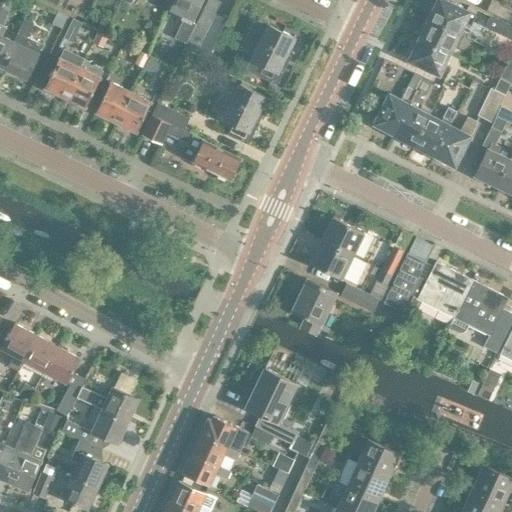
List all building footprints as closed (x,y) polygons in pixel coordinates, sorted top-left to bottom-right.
[(186,42),(188,39),(196,23),(191,21),(201,0),(174,0),(171,7),(182,13),(180,17),(183,19),(174,37),(186,42)] [(207,0),(196,23),(188,39),(192,41),(199,45),(220,2),(216,0),(207,0)] [(432,3),(426,16),(459,32),(464,21),(471,25),(475,15),(444,0),(437,0),(435,5),(432,3)] [(491,0),(487,10),(511,21),(511,8),(494,0),(491,0)] [(0,65),(1,66),(13,41),(1,35),(5,27),(0,24),(7,10),(0,6),(0,65)] [(47,30),(58,35),(67,16),(56,11),(47,30)] [(484,26),(511,38),(511,26),(489,15),(484,26)] [(426,16),(416,37),(449,52),(459,32),(426,16)] [(15,34),(25,39),(33,22),(24,17),(15,34)] [(63,37),(72,42),(81,22),(73,18),(63,37)] [(102,19),(97,29),(104,33),(109,23),(102,19)] [(251,58),(261,63),(256,74),(276,84),(286,63),(282,61),(294,37),(268,24),(251,58)] [(97,31),(93,42),(102,46),(107,36),(97,31)] [(449,52),(416,37),(409,50),(412,52),(408,59),(445,77),(450,67),(444,64),(449,52)] [(189,40),(185,49),(206,59),(210,50),(199,45),(192,41),(189,40)] [(13,41),(1,66),(26,78),(38,53),(13,41)] [(140,51),(134,63),(142,67),(148,55),(140,51)] [(167,55),(165,60),(174,64),(178,56),(172,53),(167,55)] [(57,92),(65,96),(84,58),(75,54),(71,62),(59,57),(45,87),(47,88),(48,90),(54,93),(57,92)] [(84,58),(65,96),(73,100),(74,103),(80,106),(83,105),(86,106),(100,76),(102,71),(102,70),(101,67),(94,64),(91,65),(90,65),(88,61),(84,58)] [(511,65),(507,63),(501,76),(511,81),(511,65)] [(413,72),(407,85),(415,89),(422,76),(413,72)] [(422,76),(415,89),(424,94),(430,80),(422,76)] [(511,81),(501,76),(494,89),(506,95),(511,82),(511,81)] [(108,117),(116,121),(131,91),(110,81),(96,111),(98,112),(99,115),(105,118),(108,117)] [(222,117),(233,123),(227,133),(248,143),(258,123),(253,121),(265,96),(239,84),(222,117)] [(374,127),(392,136),(413,93),(415,90),(407,86),(400,99),(389,93),(374,123),(375,124),(374,127)] [(506,95),(494,89),(491,87),(477,114),(492,122),(506,95)] [(392,136),(413,147),(428,116),(415,110),(423,94),(415,90),(413,93),(392,136)] [(131,91),(116,121),(124,125),(125,128),(131,131),(134,130),(136,131),(151,101),(131,91)] [(152,113),(184,128),(189,117),(157,102),(152,113)] [(506,120),(505,121),(511,123),(511,110),(503,107),(498,117),(506,120)] [(413,147),(432,156),(447,126),(453,113),(445,109),(439,122),(428,116),(413,147)] [(193,160),(203,140),(203,139),(192,134),(151,114),(141,134),(161,144),(162,142),(170,146),(175,135),(188,141),(181,154),(193,160)] [(501,131),(505,121),(506,120),(498,117),(496,115),(491,126),(501,131)] [(447,126),(432,156),(445,163),(447,161),(454,165),(476,121),(469,117),(466,123),(464,123),(459,132),(447,126)] [(203,140),(193,160),(230,179),(240,158),(203,140)] [(474,175),(496,186),(510,158),(487,147),(474,175)] [(496,186),(511,192),(511,155),(511,158),(510,158),(496,186)] [(333,216),(322,239),(352,254),(353,253),(364,258),(374,236),(364,231),(333,216)] [(322,239),(310,263),(341,278),(342,275),(357,283),(366,263),(352,255),(352,254),(322,239)] [(393,246),(382,269),(391,274),(403,250),(393,246)] [(425,261),(407,252),(384,301),(402,310),(404,305),(418,276),(425,261)] [(418,298),(453,316),(472,279),(436,260),(426,280),(418,276),(404,305),(412,309),(418,298)] [(391,274),(382,269),(377,279),(386,284),(391,274)] [(292,310),(306,316),(301,326),(315,333),(336,292),(308,278),(303,287),(299,289),(297,293),(298,297),(292,310)] [(472,279),(453,316),(454,317),(452,321),(453,321),(452,326),(454,331),(458,332),(462,331),(466,328),(468,324),(488,334),(483,345),(496,352),(511,319),(511,312),(503,308),(508,297),(472,279)] [(341,296),(373,311),(379,297),(347,282),(341,296)] [(18,370),(23,358),(36,333),(15,322),(2,347),(13,353),(7,364),(18,370)] [(511,329),(500,353),(511,359),(511,329)] [(23,358),(45,370),(58,345),(36,333),(23,358)] [(58,345),(45,370),(66,381),(79,357),(58,345)] [(482,383),(477,393),(487,398),(492,388),(497,377),(500,372),(490,367),(487,373),(482,383)] [(246,406),(277,421),(280,423),(299,384),(264,368),(254,390),(251,389),(247,396),(250,398),(246,406)] [(76,396),(102,408),(128,420),(138,398),(112,386),(107,397),(82,386),(85,378),(76,373),(67,391),(76,396)] [(24,382),(18,393),(28,399),(34,388),(24,382)] [(67,415),(76,396),(67,391),(57,410),(67,415)] [(61,430),(79,438),(101,448),(106,437),(118,443),(128,420),(102,408),(92,431),(66,419),(61,430)] [(32,430),(10,483),(28,491),(41,460),(30,455),(47,414),(40,411),(32,430)] [(50,412),(46,422),(56,426),(60,416),(50,412)] [(255,425),(292,443),(298,432),(260,413),(255,425)] [(202,431),(201,433),(239,449),(247,431),(214,415),(212,420),(208,418),(207,421),(205,420),(200,430),(202,431)] [(327,419),(316,442),(324,446),(335,423),(327,419)] [(251,432),(260,436),(260,437),(265,440),(269,433),(254,425),(251,432)] [(0,452),(0,478),(10,483),(32,430),(24,427),(16,449),(4,444),(0,452)] [(194,450),(192,452),(218,464),(223,452),(236,458),(240,451),(238,450),(239,449),(201,433),(198,440),(196,439),(192,449),(194,450)] [(101,448),(79,438),(75,448),(82,452),(72,474),(98,486),(103,488),(108,477),(103,474),(108,464),(96,458),(101,448)] [(368,438),(357,461),(388,476),(399,453),(368,438)] [(316,442),(306,465),(314,469),(324,446),(316,442)] [(218,464),(192,452),(189,459),(187,459),(183,469),(184,469),(183,472),(209,484),(214,472),(227,478),(231,470),(218,464)] [(282,455),(277,467),(288,472),(293,460),(282,455)] [(357,461),(347,484),(378,499),(388,476),(357,461)] [(46,462),(42,471),(33,493),(44,497),(53,476),(48,474),(52,465),(46,462)] [(511,477),(483,464),(472,487),(503,501),(511,481),(511,477)] [(306,465),(295,488),(303,492),(314,469),(306,465)] [(277,467),(272,480),(282,484),(288,472),(277,467)] [(98,486),(72,474),(62,496),(88,508),(98,486)] [(174,492),(171,499),(196,511),(197,511),(208,511),(216,496),(180,479),(179,482),(177,481),(172,491),(174,492)] [(250,498),(271,508),(278,492),(257,483),(250,498)] [(347,484),(336,507),(346,511),(371,511),(378,499),(347,484)] [(472,487),(462,510),(466,511),(498,511),(503,501),(472,487)] [(295,488),(284,511),(285,511),(293,511),(303,492),(295,488)] [(165,511),(164,511),(195,511),(196,511),(171,499),(169,502),(168,501),(163,511),(165,511)]
